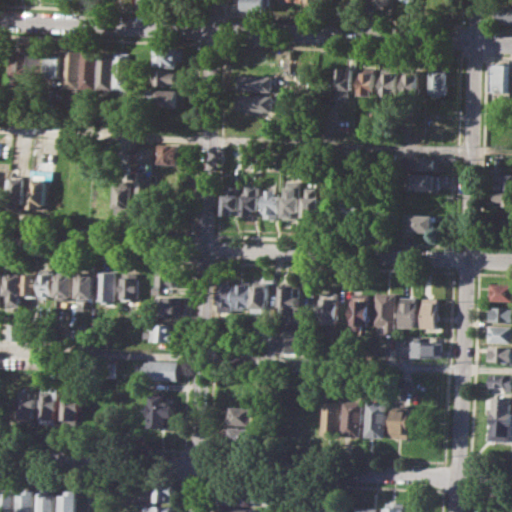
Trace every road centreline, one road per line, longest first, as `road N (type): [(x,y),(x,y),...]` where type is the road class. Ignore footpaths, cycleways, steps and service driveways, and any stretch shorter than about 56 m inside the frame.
road 1 (residential): [(0,453),(511,478)]
road 2 (residential): [(0,18),(511,42)]
road 3 (residential): [(511,260),(0,238)]
road 4 (residential): [(477,0),(457,511)]
road 5 (residential): [(195,511),(215,0)]
